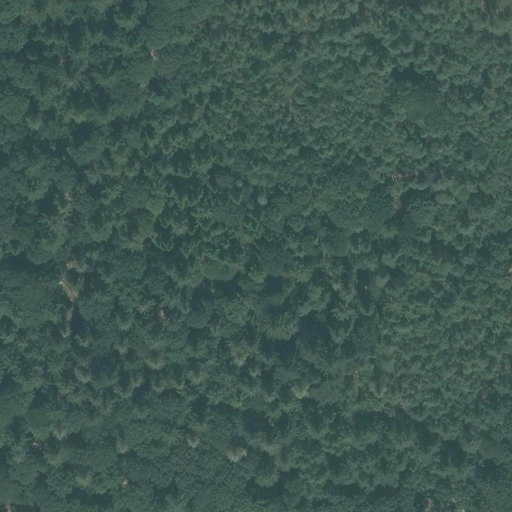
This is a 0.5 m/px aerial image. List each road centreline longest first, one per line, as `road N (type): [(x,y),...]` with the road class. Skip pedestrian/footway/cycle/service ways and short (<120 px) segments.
road 1 (track): [(0,160),(511,457)]
road 2 (track): [(282,511),(511,469)]
